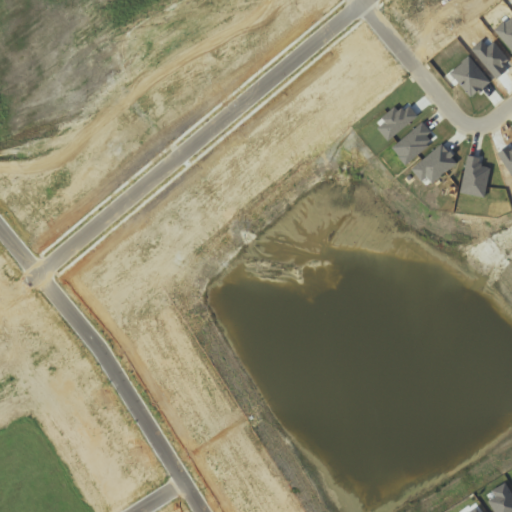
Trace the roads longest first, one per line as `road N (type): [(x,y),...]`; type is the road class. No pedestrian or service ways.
road 1 (residential): [(37,273),(358,4)]
road 2 (residential): [(0,229),(113,368),(202,511)]
road 3 (residential): [(358,4),(464,123),(489,121),(511,102)]
